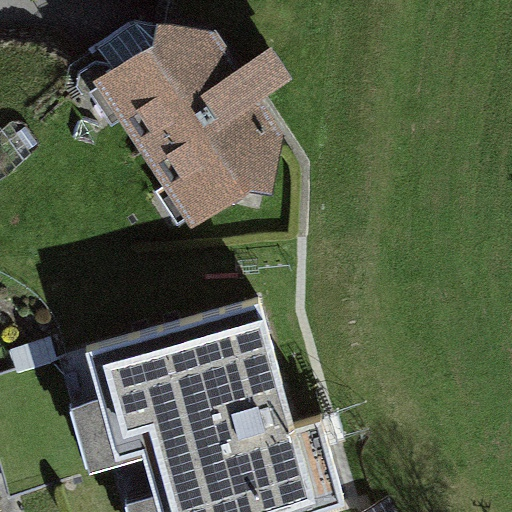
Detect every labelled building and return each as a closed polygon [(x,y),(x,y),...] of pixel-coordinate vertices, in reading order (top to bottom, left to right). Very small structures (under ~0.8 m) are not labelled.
[(152,38),(91,80),(192,226),(251,185),(274,190),(287,131),(263,93),(293,74),(271,40),(239,61),(217,27),(157,15),(152,38)] [(262,295),(86,345),(116,449),(144,442),(164,511),(305,511),(347,500),(322,413),(298,420),(262,295)] [(56,358),(50,337),(11,348),(17,369),(56,358)] [(59,357),(56,358),(17,369),(0,373),(0,472),(6,496),(91,473),(59,357)] [(398,511),(390,496),(359,511),(398,511)]
